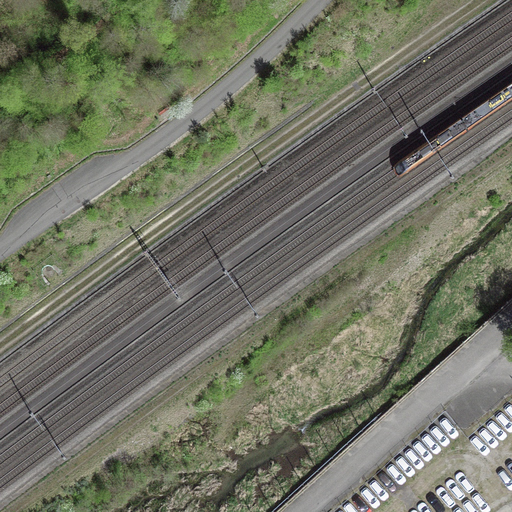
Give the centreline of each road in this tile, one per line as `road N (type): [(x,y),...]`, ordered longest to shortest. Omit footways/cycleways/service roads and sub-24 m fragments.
road 1 (track): [(0,346),(482,0)]
road 2 (residential): [(321,0),(211,100),(0,249)]
road 3 (unclassified): [(300,511),(511,317)]
road 4 (track): [(119,0),(61,49),(0,84)]
